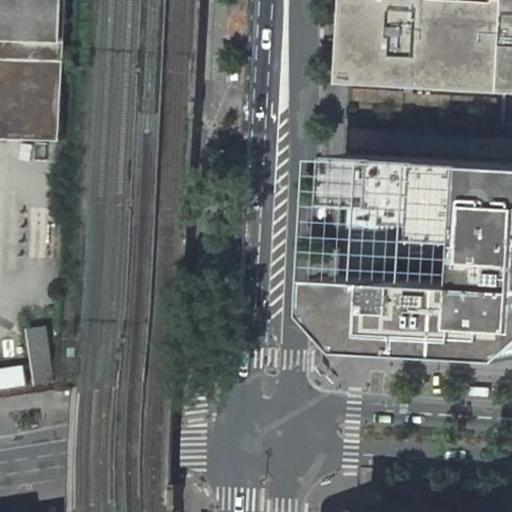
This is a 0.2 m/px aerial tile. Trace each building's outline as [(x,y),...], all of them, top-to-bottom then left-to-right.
[(69,0),(6,0),(1,135),(63,138),(69,0)] [(511,1),(468,0),(356,0),(354,40),(352,79),(506,85),(511,85),(511,1)] [(511,162),(345,154),(342,202),(395,204),(394,219),(441,221),(440,235),(488,237),(486,281),(376,277),(375,269),(360,271),(361,276),(339,275),(338,311),(342,311),(348,321),(355,328),(371,343),(371,347),(511,355),(511,162)] [(47,327),(29,329),(38,383),(55,380),(47,327)] [(26,365),(0,369),(0,388),(29,384),(26,365)] [(489,388),(471,387),(470,395),(489,397),(489,388)]
